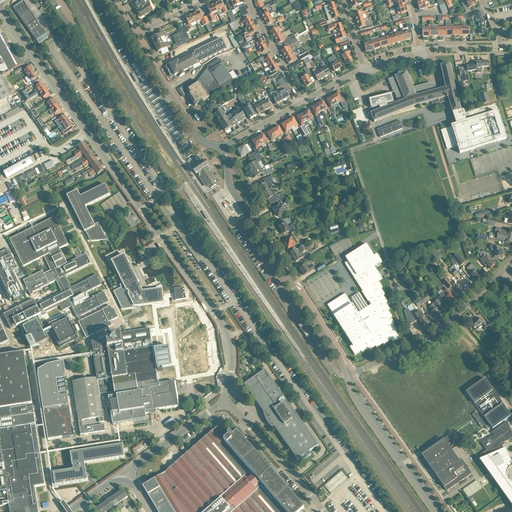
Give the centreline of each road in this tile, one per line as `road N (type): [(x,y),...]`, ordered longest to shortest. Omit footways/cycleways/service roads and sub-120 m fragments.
road 1 (unclassified): [(224,401),(232,355),(223,324),(111,167)]
road 2 (residential): [(345,375),(230,188),(221,147)]
road 3 (residential): [(345,375),(426,340),(503,270)]
road 4 (residential): [(111,167),(0,10)]
road 5 (residential): [(434,511),(345,375)]
road 6 (unclassified): [(323,511),(224,401)]
road 7 (residential): [(221,147),(196,135),(132,34)]
road 8 (unclassified): [(125,479),(224,401)]
